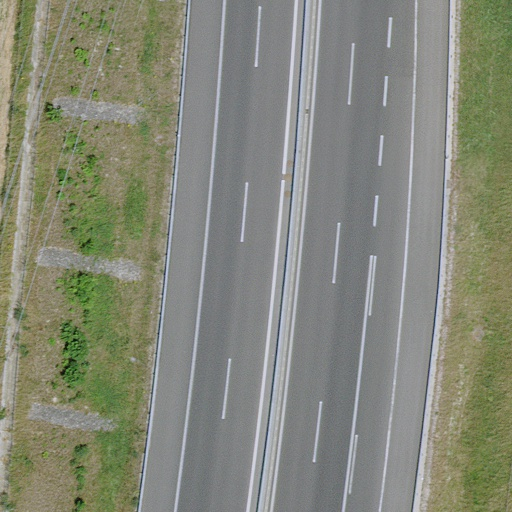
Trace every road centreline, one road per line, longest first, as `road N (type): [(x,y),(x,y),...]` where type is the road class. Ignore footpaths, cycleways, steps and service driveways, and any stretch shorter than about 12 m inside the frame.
road 1 (motorway): [(259,0),(210,511)]
road 2 (motorway): [(306,511),(355,0)]
